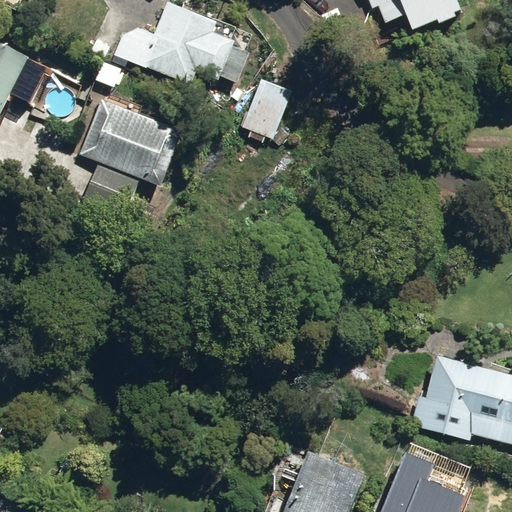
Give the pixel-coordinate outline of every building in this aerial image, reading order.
[(415,20),(420,36),(445,26),(447,30),(464,23),(462,19),(469,17),(462,0),(364,0),(366,3),(370,1),(375,13),(382,11),(389,28),(415,20)] [(129,60),(195,89),(202,73),(225,83),(228,75),(245,81),(255,57),(238,50),(240,46),(218,37),(222,26),(173,5),(160,37),(142,29),(129,60)] [(0,129),(33,63),(0,46),(0,129)] [(143,183),(166,191),(187,137),(108,106),(87,160),(102,166),(143,183)] [(102,166),(88,201),(128,219),(143,183),(102,166)] [(511,436),(511,367),(509,374),(437,357),(425,406),(428,407),(423,429),(440,433),(445,412),(493,424),(491,433),(511,438),(511,436)] [(283,511),(348,511),(364,474),(308,451),(283,511)] [(113,477),(69,456),(59,476),(104,497),(113,477)]
